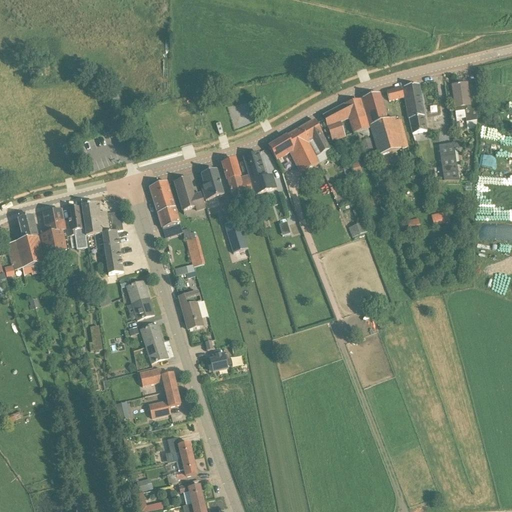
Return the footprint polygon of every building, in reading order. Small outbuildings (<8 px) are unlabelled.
[(471,111),(469,94),(467,84),(451,86),(455,110),(455,109),(455,113),(464,112),(466,123),(477,122),(477,110),(471,111)] [(424,117),(420,96),(419,86),(403,89),(404,100),(413,136),(427,133),(424,117)] [(389,103),(404,100),(403,89),(386,93),(387,93),(389,103)] [(387,122),(382,105),(379,95),(362,100),(379,158),(409,148),(401,122),(399,123),(398,119),(387,122)] [(233,128),(258,122),(252,101),(228,107),(233,128)] [(368,130),(362,111),(359,102),(345,106),(323,118),(333,144),(346,139),(341,124),(349,121),(354,135),(357,133),(359,140),(370,138),(368,131),(368,130)] [(331,150),(320,131),(315,122),(301,130),(316,158),(319,165),(330,159),(327,153),(331,150)] [(319,165),(316,158),(301,130),(269,149),(277,163),(291,156),(300,175),(319,165)] [(362,143),(365,159),(375,157),(372,141),(362,143)] [(444,183),(458,183),(453,146),(440,148),(444,183)] [(249,178),(255,197),(277,190),(273,177),(272,177),(271,175),(265,176),(261,164),(258,154),(243,159),(249,177),(249,178)] [(240,180),(238,171),(235,162),(222,165),(227,182),(233,199),(242,196),(244,202),(255,199),(255,197),(249,178),(240,180)] [(359,163),(350,166),(354,177),(363,174),(359,163)] [(216,172),(201,176),(204,187),(201,188),(206,202),(224,197),(216,172)] [(194,197),(191,189),(188,180),(174,184),(183,212),(196,209),(197,213),(206,211),(201,195),(194,197)] [(184,235),(170,193),(167,184),(150,189),(162,231),(163,231),(166,241),(184,235)] [(106,214),(100,215),(98,205),(81,208),(81,209),(85,231),(86,238),(86,239),(102,236),(109,277),(123,274),(117,234),(123,233),(120,214),(107,216),(106,214)] [(76,240),(86,238),(85,231),(81,209),(70,211),(72,221),(65,222),(68,238),(76,237),(76,240)] [(43,216),(45,225),(47,236),(39,238),(43,256),(67,251),(65,242),(67,241),(65,232),(66,232),(62,211),(43,216)] [(481,228),(511,228),(511,212),(481,212),(481,228)] [(434,227),(442,226),(445,225),(443,214),(432,216),(432,217),(434,227)] [(33,218),(18,222),(23,242),(7,246),(14,272),(22,269),(36,266),(39,275),(46,273),(44,264),(33,218)] [(409,233),(410,233),(421,231),(419,220),(408,222),(407,222),(409,233)] [(239,222),(225,226),(233,256),(246,252),(248,251),(242,232),(239,222)] [(290,226),(294,236),(300,234),(297,224),(290,226)] [(349,230),(353,239),(368,233),(364,224),(349,230)] [(44,264),(46,273),(53,271),(51,263),(44,264)] [(195,273),(194,268),(193,267),(186,268),(188,275),(195,273)] [(15,276),(14,272),(13,268),(4,270),(7,278),(15,276)] [(143,283),(132,287),(130,280),(120,283),(122,291),(126,289),(132,306),(149,300),(143,283)] [(188,332),(205,327),(198,304),(202,303),(199,293),(179,299),(179,300),(182,299),(184,305),(181,306),(188,332)] [(107,294),(96,299),(101,310),(112,305),(107,294)] [(37,300),(30,302),(32,311),(39,309),(37,300)] [(137,323),(154,317),(149,300),(132,306),(137,323)] [(145,349),(163,344),(157,327),(140,332),(145,349)] [(90,330),(92,345),(89,345),(91,353),(95,353),(99,352),(102,352),(99,328),(90,330)] [(131,338),(139,336),(137,329),(129,331),(131,338)] [(151,366),(168,360),(163,344),(145,349),(151,366)] [(213,375),(233,370),(229,354),(213,358),(213,357),(213,358),(213,361),(210,362),(213,375)] [(173,375),(163,378),(161,371),(140,375),(143,389),(163,384),(166,395),(177,392),(173,375)] [(152,420),(161,418),(171,416),(169,410),(180,407),(177,392),(166,395),(167,403),(150,407),(152,420)] [(119,422),(131,420),(128,404),(116,407),(119,422)] [(4,419),(7,426),(24,418),(21,412),(4,419)] [(132,451),(132,448),(131,443),(129,444),(128,440),(124,441),(127,452),(132,451)] [(176,463),(193,460),(189,445),(179,447),(177,440),(167,443),(169,452),(167,453),(168,456),(174,454),(176,463)] [(178,481),(197,476),(193,460),(176,463),(179,475),(167,478),(169,487),(179,485),(178,481)] [(140,494),(151,491),(148,481),(137,484),(140,494)] [(192,506),(203,503),(199,487),(191,489),(190,486),(179,489),(181,495),(189,493),(192,506)] [(205,511),(203,503),(192,506),(192,507),(183,509),(183,511),(205,511)]
